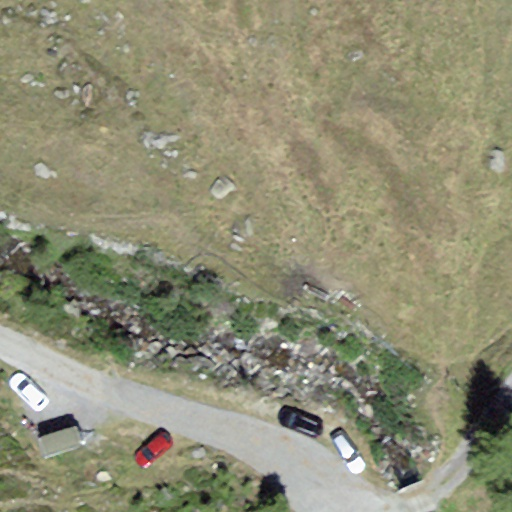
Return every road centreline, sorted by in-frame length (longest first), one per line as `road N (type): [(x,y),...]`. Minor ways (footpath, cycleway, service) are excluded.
road 1 (unclassified): [(344,511),(293,453),(130,399),(0,341)]
road 2 (track): [(511,393),(431,493),(389,511)]
